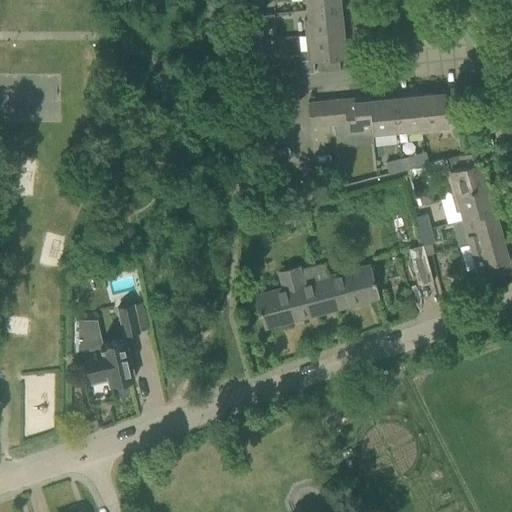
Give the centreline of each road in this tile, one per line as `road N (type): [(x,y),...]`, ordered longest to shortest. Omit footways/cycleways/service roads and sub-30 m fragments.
road 1 (residential): [(87,467),(511,305)]
road 2 (residential): [(332,90),(510,69)]
